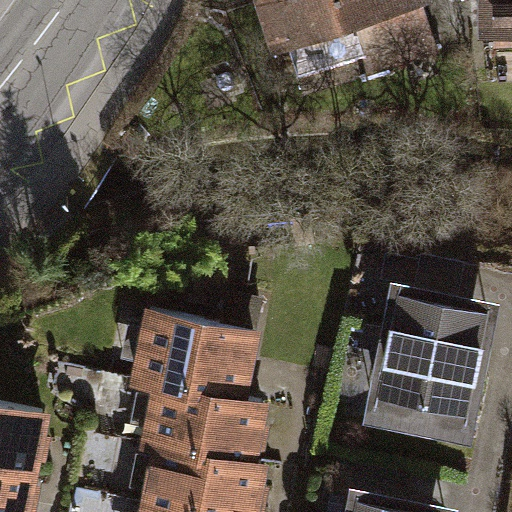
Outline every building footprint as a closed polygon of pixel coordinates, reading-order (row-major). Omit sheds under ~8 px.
[(424,0),(259,0),(297,105),(437,55),(424,19),(431,16),(424,0)] [(511,0),(484,0),(485,39),(511,38),(511,0)] [(65,208),(36,238),(47,249),(77,220),(65,208)] [(488,307),(381,291),(362,414),(469,430),(488,307)] [(255,299),(221,294),(218,312),(252,318),(255,299)] [(251,335),(132,316),(122,381),(140,384),(241,399),(251,335)] [(140,384),(129,449),(138,450),(247,467),(257,402),(241,399),(140,384)] [(23,511),(41,418),(0,410),(0,511),(23,511)] [(138,450),(128,511),(247,511),(254,468),(247,467),(138,450)] [(432,511),(340,494),(336,511),(432,511)]
